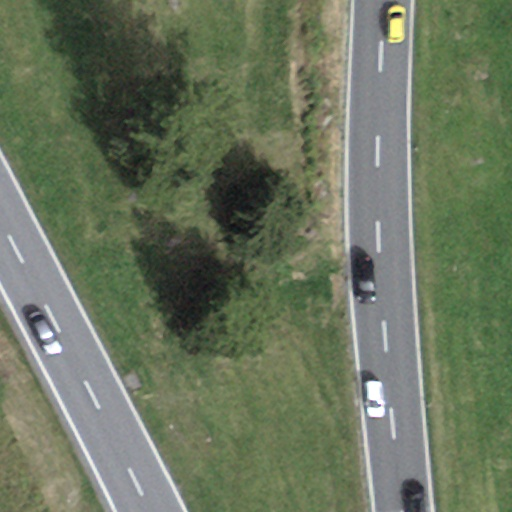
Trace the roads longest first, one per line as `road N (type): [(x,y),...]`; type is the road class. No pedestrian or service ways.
road 1 (primary): [(380,0),(376,275),(397,511)]
road 2 (primary): [(145,511),(0,218)]
